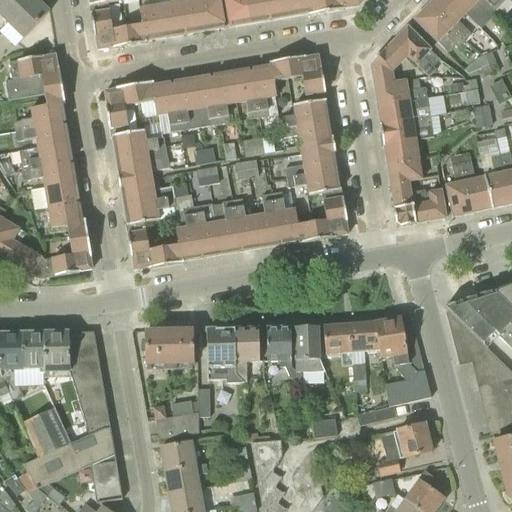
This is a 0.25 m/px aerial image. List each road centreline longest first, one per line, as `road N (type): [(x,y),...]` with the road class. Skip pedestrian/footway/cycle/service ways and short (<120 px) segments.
road 1 (residential): [(482,511),(414,252)]
road 2 (residential): [(84,74),(344,39)]
road 3 (residential): [(373,260),(120,297)]
road 4 (residential): [(120,297),(84,74)]
road 5 (residential): [(344,39),(373,260)]
road 6 (residential): [(120,297),(151,511)]
road 7 (residential): [(120,297),(0,312)]
